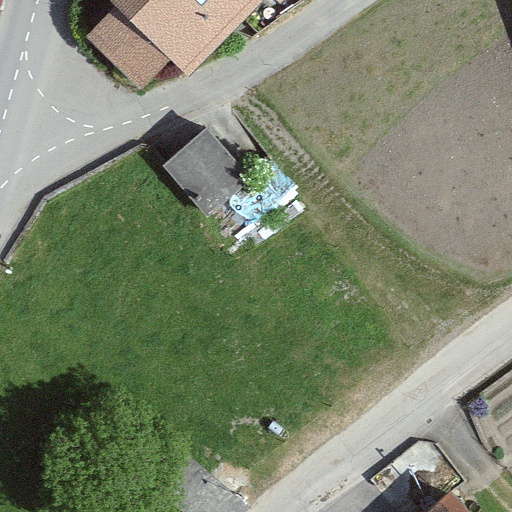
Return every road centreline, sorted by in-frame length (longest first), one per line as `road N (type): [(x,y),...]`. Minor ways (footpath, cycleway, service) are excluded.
road 1 (residential): [(281,511),(511,333)]
road 2 (unclassified): [(39,0),(0,137)]
